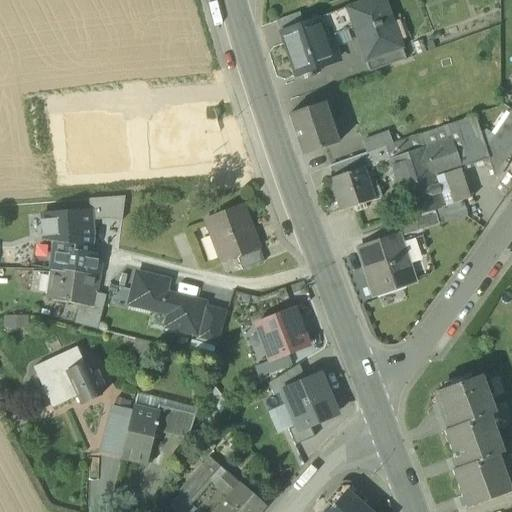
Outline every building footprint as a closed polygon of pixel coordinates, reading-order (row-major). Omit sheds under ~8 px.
[(383,0),(372,0),(347,9),(354,29),(366,62),(401,49),(383,0)] [(348,31),(354,29),(347,9),(303,25),(302,25),(306,37),(320,32),(323,40),(328,38),(332,37),(348,31)] [(276,22),(284,44),(306,37),(302,25),(303,25),(299,14),(276,22)] [(348,31),(332,37),(336,48),(352,43),(348,31)] [(334,55),(332,49),(327,51),(323,40),(320,32),(306,37),(284,44),(296,77),(332,64),(330,56),(334,55)] [(332,49),(328,38),(323,40),(327,51),(332,49)] [(366,62),(370,73),(405,60),(401,49),(366,62)] [(230,105),(218,107),(220,132),(232,131),(230,105)] [(288,117),(302,156),(338,144),(325,105),(289,117),(288,117)] [(209,133),(220,132),(218,107),(206,108),(209,133)] [(212,162),(209,133),(206,108),(177,111),(183,165),(212,162)] [(154,168),(183,165),(177,111),(148,113),(150,133),(152,156),(154,168)] [(488,160),(494,178),(511,152),(511,111),(485,149),(489,160),(488,160)] [(130,170),(129,159),(126,135),(124,116),(95,119),(100,173),(130,170)] [(389,162),(399,190),(435,178),(461,169),(488,160),(489,160),(485,149),(474,116),(392,146),(391,146),(368,154),(367,154),(358,157),(361,169),(363,169),(363,171),(389,163),(388,162),(389,162)] [(71,175),(100,173),(95,119),(66,121),(68,140),(70,164),(71,175)] [(141,157),(152,156),(150,133),(138,134),(141,157)] [(129,159),(141,157),(138,134),(126,135),(129,159)] [(367,154),(368,154),(391,146),(392,146),(387,134),(363,142),(367,154)] [(58,165),(70,164),(68,140),(56,141),(58,165)] [(331,167),(334,178),(361,169),(358,157),(331,167)] [(237,165),(239,189),(251,188),(249,164),(237,165)] [(214,166),(216,191),(227,190),(226,165),(214,166)] [(226,165),(227,190),(239,189),(237,165),(226,165)] [(330,180),(340,212),(374,201),(373,200),(382,197),(378,187),(370,190),(363,171),(363,169),(361,169),(334,178),(330,180)] [(445,208),(462,202),(471,199),(461,169),(435,178),(445,208)] [(445,208),(435,178),(399,190),(409,220),(434,211),(445,208)] [(90,212),(91,222),(99,221),(110,220),(115,221),(122,222),(124,198),(89,201),(90,212)] [(445,208),(434,211),(438,225),(439,227),(467,217),(462,202),(445,208)] [(203,223),(218,266),(257,251),(259,251),(243,208),(203,223)] [(401,237),(438,225),(434,211),(409,220),(397,224),(401,237)] [(91,222),(90,212),(42,216),(44,243),(53,244),(56,232),(92,238),(91,222)] [(53,244),(50,271),(63,274),(64,271),(85,274),(84,278),(97,280),(101,257),(89,255),(92,238),(56,232),(53,244)] [(361,251),(377,294),(407,283),(407,282),(406,281),(401,265),(408,262),(399,237),(361,251)] [(237,263),(241,274),(264,265),(260,255),(258,256),(237,263)] [(95,293),(97,280),(84,278),(85,274),(64,271),(63,274),(50,271),(45,299),(79,306),(92,308),(95,293)] [(196,336),(197,336),(204,306),(205,305),(173,297),(165,295),(168,282),(137,275),(129,306),(169,316),(166,328),(196,336)] [(87,328),(97,331),(106,296),(95,293),(92,308),(87,328)] [(87,328),(92,308),(79,306),(74,325),(87,328)] [(195,341),(217,347),(228,312),(204,306),(197,336),(196,336),(195,341)] [(270,362),(287,355),(307,347),(292,310),(255,324),(270,362)] [(29,316),(3,317),(4,330),(30,329),(29,316)] [(187,340),(169,335),(166,347),(184,352),(187,340)] [(215,347),(191,341),(188,352),(212,358),(215,347)] [(52,408),(77,396),(66,373),(84,364),(75,347),(33,369),(38,379),(43,376),(56,402),(51,404),(52,408)] [(287,355),(270,362),(255,368),(259,378),(292,366),(287,355)] [(86,363),(84,364),(66,373),(77,396),(82,406),(102,396),(96,384),(103,381),(98,371),(91,374),(86,363)] [(280,392),(306,381),(299,366),(269,385),(273,397),(281,394),(280,392)] [(295,427),(297,432),(309,427),(337,415),(320,375),(306,381),(280,392),(281,394),(286,405),(295,427)] [(43,376),(38,379),(51,404),(56,402),(43,376)] [(436,393),(450,431),(489,416),(495,414),(481,377),(436,393)] [(215,388),(206,396),(221,414),(230,407),(215,388)] [(173,410),(186,413),(195,416),(197,410),(137,395),(134,408),(156,413),(158,406),(173,410)] [(295,427),(286,405),(267,413),(277,435),(287,430),(295,427)] [(154,432),(167,435),(173,410),(158,406),(156,413),(158,414),(154,432)] [(101,453),(121,458),(133,412),(112,407),(101,453)] [(121,459),(145,465),(150,447),(146,445),(150,430),(154,432),(158,414),(156,413),(134,408),(133,412),(121,458),(121,459)] [(186,413),(173,410),(167,435),(179,438),(186,413)] [(444,433),(458,470),(497,456),(503,454),(489,416),(450,431),(444,433)] [(314,438),(309,427),(297,432),(295,427),(287,430),(294,446),(314,438)] [(192,442),(206,456),(213,448),(199,434),(192,442)] [(511,493),(497,456),(458,470),(452,472),(466,510),(511,493)] [(179,495),(191,506),(222,470),(210,460),(179,495)] [(216,511),(261,511),(265,508),(226,474),(215,486),(229,498),(216,511)] [(369,511),(364,508),(369,502),(351,486),(340,487),(327,503),(332,508),(328,511),(369,511)] [(191,506),(179,495),(169,507),(175,511),(174,511),(194,511),(196,510),(191,506)]
